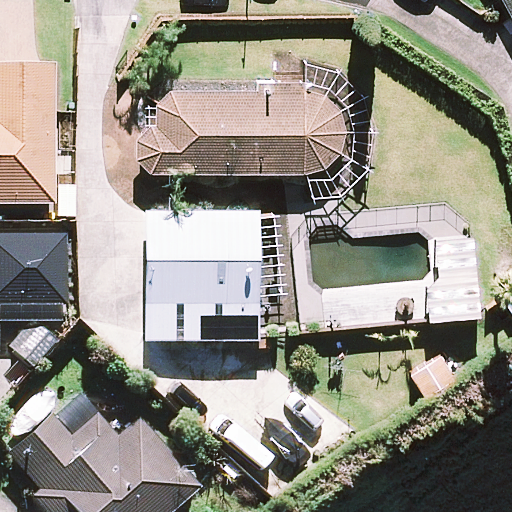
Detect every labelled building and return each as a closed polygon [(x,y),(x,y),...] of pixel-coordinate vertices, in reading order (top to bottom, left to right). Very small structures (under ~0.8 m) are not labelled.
[(0,205),(50,206),(49,69),(0,68),(0,205)] [(342,99),(313,80),(272,79),(272,91),(157,89),(156,121),(146,121),(145,168),(314,171),(341,150),(342,99)] [(259,211),(146,210),(145,335),(257,337),(259,211)] [(0,320),(61,321),(62,238),(0,236),(0,320)] [(168,511),(193,490),(95,378),(6,456),(54,511),(168,511)] [(225,422),(208,441),(236,468),(254,448),(225,422)]
